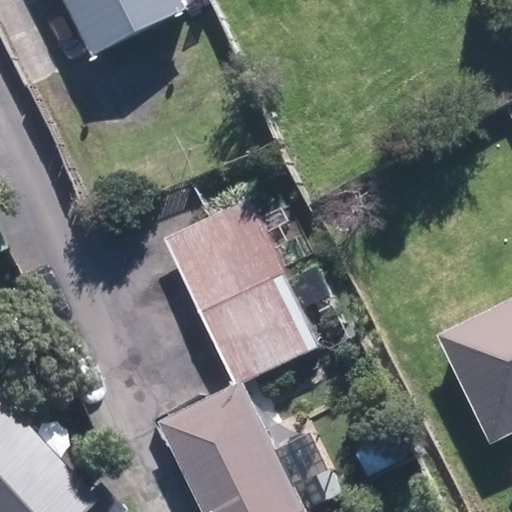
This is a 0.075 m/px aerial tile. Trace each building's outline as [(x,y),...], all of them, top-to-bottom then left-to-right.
[(192,11),(186,0),(68,0),(96,57),(192,11)] [(347,2),(350,0),(230,0),(267,70),(357,22),(347,2)] [(313,511),(250,384),(328,347),(253,197),(170,239),(242,385),(167,422),(211,511),(313,511)] [(504,446),(511,442),(511,305),(450,336),(504,446)] [(72,493),(0,413),(0,511),(114,511),(120,507),(92,476),(72,493)]
